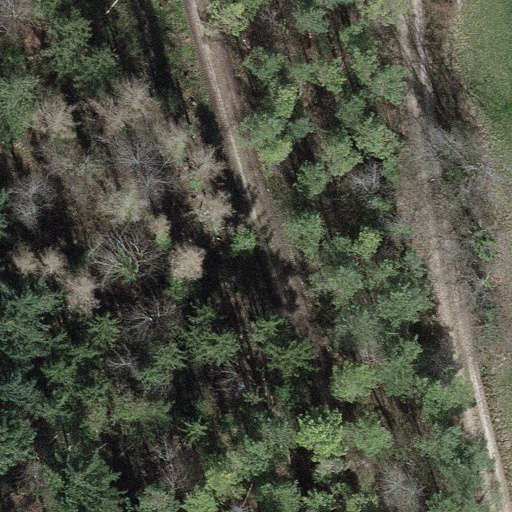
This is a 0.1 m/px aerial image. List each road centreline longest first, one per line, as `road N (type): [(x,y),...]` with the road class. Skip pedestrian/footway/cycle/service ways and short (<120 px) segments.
road 1 (track): [(367,511),(270,298),(191,0)]
road 2 (track): [(401,0),(424,177),(498,511)]
